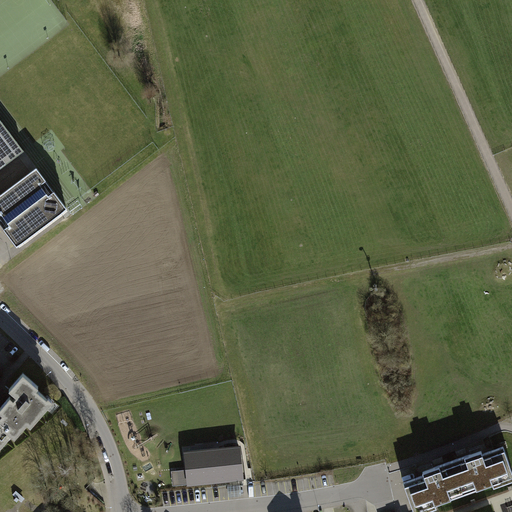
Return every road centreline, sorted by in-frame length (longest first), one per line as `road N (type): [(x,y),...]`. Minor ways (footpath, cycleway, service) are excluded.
road 1 (residential): [(0,311),(91,411),(105,436),(120,511)]
road 2 (track): [(421,0),(511,203)]
road 3 (residential): [(387,486),(186,511)]
